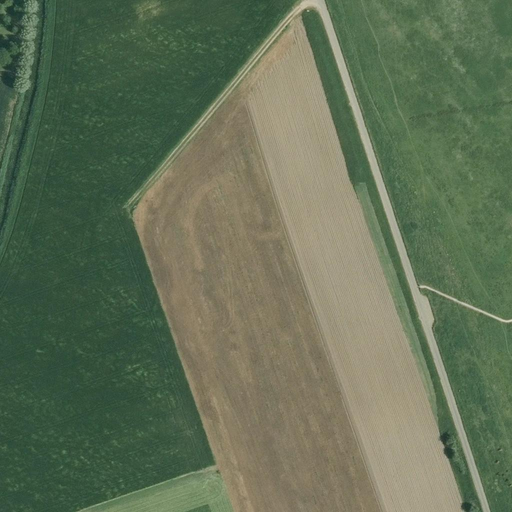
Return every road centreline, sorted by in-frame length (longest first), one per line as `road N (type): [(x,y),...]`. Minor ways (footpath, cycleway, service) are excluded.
road 1 (unclassified): [(486,511),(321,0)]
road 2 (track): [(308,0),(155,181)]
